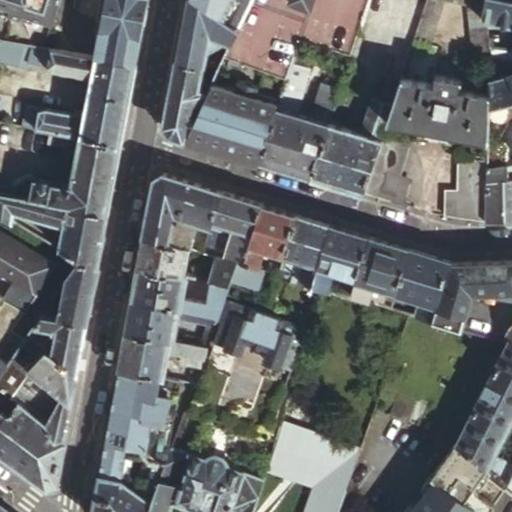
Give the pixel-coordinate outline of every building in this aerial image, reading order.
[(0,0),(0,10),(36,23),(38,18),(51,23),(58,0),(0,0)] [(135,63),(146,0),(104,0),(94,55),(135,63)] [(198,0),(188,0),(177,58),(204,63),(210,32),(226,40),(224,44),(229,47),(241,23),(224,14),(198,0)] [(198,0),(224,14),(226,0),(198,0)] [(485,0),(426,0),(414,39),(429,44),(443,0),(448,0),(467,4),(469,53),(485,50),(484,46),(484,31),(484,20),(484,10),(485,0)] [(511,24),(511,32),(484,31),(484,46),(493,48),(511,51),(511,0),(485,0),(484,10),(484,20),(511,24)] [(135,63),(94,55),(0,38),(0,61),(35,70),(36,63),(48,65),(52,70),(91,77),(84,114),(46,107),(38,108),(25,106),(21,124),(50,129),(120,142),(135,63)] [(493,48),(484,46),(485,50),(485,57),(492,56),(493,48)] [(170,132),(186,137),(214,76),(219,66),(204,63),(177,58),(165,123),(170,132)] [(311,175),(328,123),(340,86),(322,80),(311,115),(295,110),(310,65),(292,60),(280,96),(259,160),(311,175)] [(186,137),(259,160),(280,96),(256,89),(259,78),(238,71),(234,82),(214,76),(186,137)] [(430,72),(428,81),(436,83),(437,73),(430,72)] [(486,101),(486,104),(511,98),(511,72),(485,79),(485,80),(486,92),(486,101)] [(486,113),(486,104),(486,101),(486,92),(456,86),(449,85),(450,76),(437,73),(436,83),(428,81),(401,76),(392,104),(387,119),(487,138),(486,113)] [(457,77),(450,76),(449,85),(456,86),(457,77)] [(511,98),(486,104),(486,113),(496,110),(497,115),(511,112),(511,110),(511,98)] [(311,175),(364,191),(372,165),(383,132),(387,119),(392,104),(372,99),(361,132),(328,123),(311,175)] [(120,142),(50,129),(47,142),(66,146),(67,142),(78,144),(71,184),(26,174),(14,183),(12,193),(107,211),(120,142)] [(387,170),(378,196),(402,203),(409,178),(398,174),(409,140),(383,132),(372,165),(387,170)] [(486,171),(487,155),(460,154),(459,190),(447,189),(445,214),(469,217),(470,190),(486,190),(486,171)] [(364,191),(378,196),(387,170),(372,165),(364,191)] [(511,166),(486,171),(486,190),(486,191),(485,219),(508,220),(511,218),(511,166)] [(154,178),(143,235),(183,246),(188,230),(208,236),(221,191),(162,173),(154,178)] [(78,258),(97,264),(107,212),(107,211),(12,193),(0,190),(0,213),(12,220),(12,213),(63,224),(59,248),(78,258)] [(469,217),(485,219),(486,191),(486,190),(470,190),(469,217)] [(236,262),(244,265),(263,203),(262,203),(221,191),(208,236),(203,252),(213,256),(236,262)] [(261,248),(282,254),(295,213),(263,203),(244,265),(236,262),(229,281),(254,288),(260,270),(255,268),(261,248)] [(295,213),(282,254),(278,266),(302,274),(299,282),(310,285),(330,224),(295,213)] [(310,285),(324,289),(332,270),(354,277),(370,236),(330,224),(310,285)] [(0,277),(7,267),(17,273),(4,296),(25,309),(56,263),(0,229),(0,277)] [(188,248),(183,246),(143,235),(137,266),(182,275),(188,248)] [(410,248),(370,236),(354,277),(347,295),(364,300),(368,290),(371,282),(395,288),(410,248)] [(449,260),(410,248),(395,288),(416,295),(409,312),(428,317),(449,260)] [(210,281),(227,285),(229,281),(236,262),(213,256),(209,281),(210,281)] [(86,322),(97,264),(78,258),(66,275),(60,314),(86,322)] [(511,258),(449,260),(428,317),(461,327),(474,291),(511,289),(511,258)] [(137,266),(131,297),(216,317),(227,285),(210,281),(206,303),(181,297),(185,276),(182,275),(137,266)] [(368,290),(364,300),(388,306),(391,297),(368,290)] [(131,297),(125,330),(173,341),(177,320),(206,327),(212,328),(216,317),(131,297)] [(228,302),(213,344),(237,351),(241,337),(270,347),(266,361),(289,369),(303,327),(228,302)] [(77,372),(86,322),(60,314),(50,311),(44,309),(34,323),(51,328),(55,336),(52,354),(77,372)] [(212,328),(206,327),(202,340),(207,341),(212,328)] [(35,332),(30,329),(27,334),(31,338),(35,332)] [(125,330),(118,369),(163,378),(168,353),(183,356),(182,360),(199,364),(205,348),(173,341),(125,330)] [(0,388),(6,393),(16,400),(65,437),(77,372),(52,354),(31,338),(27,334),(20,344),(32,354),(41,357),(32,371),(34,372),(31,377),(9,361),(8,362),(0,374),(0,388)] [(237,351),(213,344),(189,411),(183,410),(171,445),(185,450),(198,412),(267,436),(289,369),(266,361),(270,347),(241,337),(237,351)] [(489,468),(493,457),(511,420),(511,339),(508,338),(507,339),(506,341),(504,345),(487,380),(455,441),(489,468)] [(0,374),(8,362),(0,356),(0,374)] [(121,478),(151,499),(159,477),(171,445),(183,410),(192,385),(177,381),(163,378),(118,369),(98,473),(121,478)] [(177,381),(192,385),(194,379),(178,376),(177,381)] [(65,437),(16,400),(7,414),(6,417),(0,423),(0,450),(47,485),(56,481),(65,437)] [(491,511),(494,507),(473,493),(489,468),(455,441),(412,511),(491,511)] [(205,457),(185,450),(171,445),(159,477),(176,481),(170,498),(210,511),(250,511),(254,506),(263,478),(228,465),(225,460),(222,456),(218,454),(216,453),(212,454),(205,457)] [(493,457),(489,468),(498,476),(508,458),(499,453),(493,457)] [(511,461),(508,458),(498,476),(511,486),(511,461)] [(335,511),(350,472),(326,463),(308,511),(335,511)] [(146,511),(151,499),(121,478),(98,473),(91,511),(146,511)] [(151,499),(146,511),(168,511),(167,508),(170,498),(176,481),(159,477),(151,499)]
